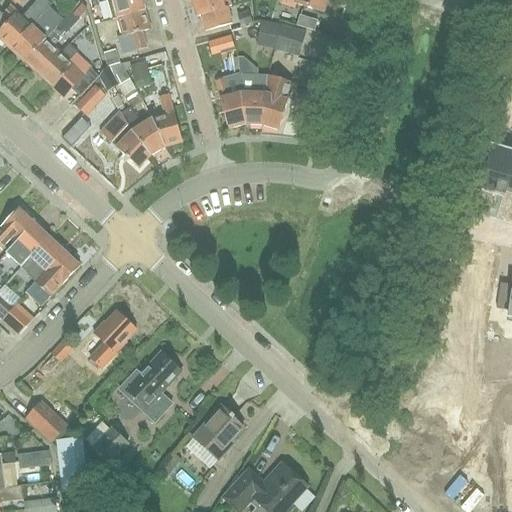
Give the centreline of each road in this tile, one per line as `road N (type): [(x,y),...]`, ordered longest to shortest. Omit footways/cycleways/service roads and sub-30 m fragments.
road 1 (residential): [(430,511),(130,237)]
road 2 (residential): [(0,371),(130,237)]
road 3 (residential): [(220,178),(170,0)]
road 4 (residential): [(130,237),(0,116)]
road 5 (unknown): [(285,382),(192,511)]
road 6 (residential): [(343,173),(386,27)]
road 7 (residential): [(343,173),(326,181),(269,171),(220,178)]
